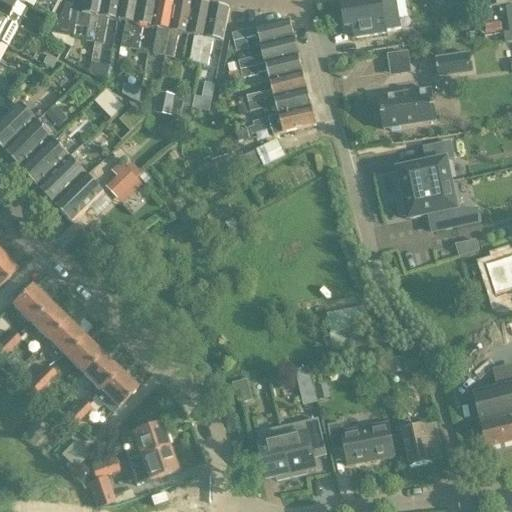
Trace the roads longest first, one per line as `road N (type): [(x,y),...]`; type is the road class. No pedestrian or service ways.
road 1 (residential): [(458,494),(432,371),(383,300),(300,13),(227,0)]
road 2 (residential): [(223,501),(212,424),(184,384),(0,200)]
